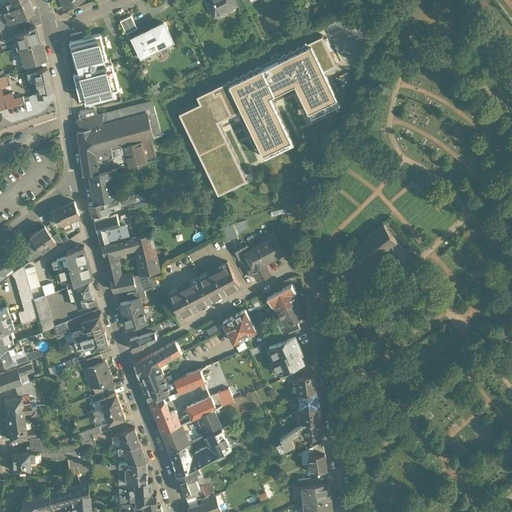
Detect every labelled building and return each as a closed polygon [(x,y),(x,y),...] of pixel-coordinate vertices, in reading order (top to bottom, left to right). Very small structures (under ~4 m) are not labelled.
[(28,0),(8,9),(3,11),(8,22),(8,23),(14,20),(34,11),(28,0)] [(28,0),(9,0),(10,1),(6,3),(6,4),(8,9),(28,0)] [(233,0),(204,0),(212,16),(235,4),(233,0)] [(0,6),(0,12),(3,11),(8,9),(6,4),(0,6)] [(137,28),(131,16),(120,21),(126,34),(137,28)] [(8,22),(0,26),(0,31),(1,33),(17,26),(14,20),(8,23),(8,22)] [(172,41),(164,23),(163,23),(133,38),(142,55),(151,51),(148,44),(154,42),(157,48),(172,41)] [(17,26),(1,33),(4,40),(13,37),(12,34),(19,32),(17,26)] [(19,32),(12,34),(13,37),(17,49),(39,42),(34,26),(28,28),(29,29),(19,32)] [(82,32),(70,35),(71,41),(83,38),(82,32)] [(107,59),(101,34),(83,38),(71,41),(69,41),(76,67),(78,66),(80,71),(73,73),(80,99),(84,98),(85,104),(117,96),(115,90),(119,89),(112,63),(111,63),(110,58),(107,59)] [(179,112),(218,193),(231,187),(230,183),(245,176),(218,120),(242,109),(263,153),(279,146),(280,150),(294,143),(270,95),(295,83),(312,117),(340,104),(324,69),(336,64),(327,44),(328,43),(326,39),(327,38),(324,39),(322,35),(308,42),(306,40),(302,44),(300,45),(298,43),(294,48),(293,49),(291,47),(287,51),(286,52),(284,50),(280,55),(260,65),(258,63),(254,67),(252,68),(250,66),(246,71),(245,71),(243,70),(239,74),(238,75),(236,73),(232,78),(231,78),(229,77),(225,81),(197,95),(200,102),(179,112)] [(39,42),(17,49),(19,57),(21,57),(23,65),(24,65),(36,62),(43,59),(41,52),(42,49),(41,44),(39,42)] [(36,62),(24,65),(23,65),(22,65),(24,74),(25,73),(38,70),(36,62)] [(38,70),(25,73),(27,78),(32,77),(36,93),(51,90),(46,68),(38,70)] [(0,86),(9,84),(6,75),(0,76),(0,86)] [(11,92),(2,95),(6,108),(23,103),(22,96),(13,98),(11,92)] [(161,135),(153,106),(152,107),(150,101),(76,121),(78,131),(147,113),(154,137),(161,135)] [(147,113),(78,131),(79,138),(84,175),(88,174),(98,172),(97,166),(95,153),(150,139),(154,138),(154,137),(147,113)] [(150,139),(95,153),(97,166),(102,164),(101,162),(114,159),(113,155),(126,152),(129,165),(152,161),(149,147),(152,146),(150,139)] [(116,169),(98,172),(88,174),(94,203),(117,198),(114,186),(119,186),(116,169)] [(130,194),(118,197),(120,203),(131,200),(130,194)] [(94,203),(89,204),(93,216),(103,212),(103,211),(121,205),(120,203),(118,197),(117,198),(94,203)] [(74,202),(52,212),(56,223),(61,221),(65,231),(73,228),(72,227),(78,224),(77,217),(79,216),(74,202)] [(303,202),(285,207),(288,218),(307,212),(303,202)] [(117,215),(95,222),(98,232),(105,230),(105,227),(111,225),(112,228),(120,225),(118,220),(117,215)] [(393,246),(373,219),(345,242),(351,249),(358,259),(376,245),(388,260),(398,252),(397,251),(393,246)] [(237,236),(231,224),(221,227),(227,241),(237,236)] [(120,225),(112,228),(111,225),(105,227),(105,230),(98,232),(101,243),(109,241),(108,236),(120,233),(121,231),(120,225)] [(43,227),(29,237),(30,238),(37,249),(45,244),(46,246),(52,242),(53,241),(51,238),(43,227)] [(55,234),(51,238),(53,241),(54,241),(52,242),(57,248),(63,244),(55,234)] [(149,234),(102,246),(106,261),(108,268),(118,266),(113,253),(136,248),(143,274),(148,273),(158,271),(149,234)] [(249,250),(246,251),(247,254),(253,265),(264,260),(265,261),(282,252),(274,237),(249,250)] [(30,240),(24,244),(24,243),(23,243),(34,258),(40,253),(37,249),(30,238),(29,239),(30,240)] [(403,246),(399,241),(393,246),(397,251),(403,246)] [(246,244),(235,250),(239,258),(247,254),(246,251),(249,250),(246,244)] [(66,280),(68,287),(90,279),(85,261),(88,260),(84,247),(67,251),(68,256),(56,259),(62,282),(66,280)] [(3,258),(0,259),(0,272),(3,271),(3,272),(9,267),(3,258)] [(253,265),(248,268),(250,273),(253,272),(258,280),(271,272),(265,261),(264,260),(253,265)] [(229,264),(199,279),(210,300),(240,285),(229,264)] [(23,266),(11,274),(15,279),(24,311),(18,312),(21,324),(38,319),(33,301),(23,266)] [(133,275),(120,277),(120,274),(118,266),(108,268),(113,291),(135,285),(133,276),(133,275)] [(148,273),(143,274),(133,276),(135,285),(137,292),(144,290),(159,287),(155,278),(149,279),(148,273)] [(288,278),(282,282),(285,288),(291,284),(288,278)] [(90,279),(68,287),(71,299),(76,298),(79,307),(89,304),(87,299),(94,297),(90,279)] [(199,279),(170,294),(182,316),(210,300),(199,279)] [(296,293),(291,284),(273,294),(267,297),(271,306),(272,306),(274,306),(277,311),(297,301),(298,300),(295,295),(295,293),(296,293)] [(270,288),(264,292),(267,297),(273,294),(270,288)] [(137,292),(127,294),(128,300),(141,297),(146,296),(144,290),(137,292)] [(53,326),(45,296),(33,301),(38,319),(42,331),(53,326)] [(141,297),(121,303),(124,314),(144,308),(141,297)] [(297,301),(277,311),(281,318),(276,321),(279,327),(287,323),(288,326),(298,322),(301,321),(300,318),(302,316),(300,311),(301,309),(297,301)] [(6,307),(0,309),(0,349),(13,344),(8,330),(14,328),(6,307)] [(144,308),(124,314),(127,326),(147,320),(144,308)] [(256,330),(245,310),(235,315),(236,316),(233,318),(232,316),(223,322),(234,342),(238,340),(239,343),(253,335),(252,332),(256,330)] [(99,315),(82,320),(85,330),(81,329),(72,332),(74,339),(103,330),(99,315)] [(66,321),(54,326),(58,337),(70,333),(66,321)] [(298,322),(288,326),(287,323),(279,327),(279,328),(283,335),(300,328),(298,322)] [(157,324),(150,326),(152,332),(154,331),(155,331),(161,329),(159,323),(157,324)] [(217,325),(207,330),(210,337),(221,331),(217,325)] [(487,351),(505,337),(499,329),(480,342),(487,351)] [(103,330),(74,339),(77,348),(83,346),(85,352),(108,345),(103,330)] [(152,332),(130,339),(133,350),(138,348),(139,349),(144,347),(143,345),(156,338),(155,331),(154,331),(152,332)] [(278,373),(289,368),(304,362),(299,352),(301,351),(295,336),(269,347),(274,359),(272,360),(278,373)] [(175,340),(154,352),(161,363),(169,359),(182,352),(175,340)] [(0,349),(0,364),(12,360),(9,352),(16,349),(14,343),(13,344),(0,349)] [(154,352),(134,363),(139,376),(153,368),(161,363),(154,352)] [(182,352),(169,359),(178,377),(193,371),(182,352)] [(30,353),(13,359),(15,366),(26,362),(33,359),(30,353)] [(83,353),(72,357),(73,358),(64,362),(66,367),(78,363),(86,360),(83,353)] [(86,360),(78,363),(80,369),(85,368),(84,367),(102,361),(100,354),(86,360)] [(236,354),(217,361),(227,386),(245,379),(236,354)] [(102,361),(84,367),(85,368),(92,387),(98,385),(97,383),(110,378),(104,360),(102,361)] [(210,395),(186,405),(188,410),(185,411),(186,414),(181,416),(182,417),(179,418),(180,423),(200,414),(214,408),(233,400),(227,386),(217,361),(193,371),(178,377),(176,378),(180,389),(204,379),(210,395)] [(30,364),(16,370),(18,376),(26,373),(26,374),(32,371),(30,364)] [(161,383),(153,368),(139,376),(149,401),(180,389),(176,378),(161,383)] [(289,368),(278,373),(281,378),(292,374),(289,368)] [(16,370),(0,375),(0,390),(21,383),(18,376),(16,370)] [(310,374),(303,375),(303,376),(299,377),(299,380),(297,380),(299,393),(317,391),(315,375),(310,375),(310,374)] [(29,382),(14,387),(16,394),(31,389),(29,382)] [(111,382),(100,385),(103,392),(114,388),(111,382)] [(317,391),(299,393),(301,408),(319,405),(317,391)] [(103,397),(98,399),(101,406),(93,409),(95,415),(120,406),(115,393),(103,397)] [(27,395),(3,398),(5,410),(35,407),(43,406),(42,398),(28,400),(27,395)] [(319,405),(301,408),(303,422),(321,420),(319,405)] [(120,406),(95,415),(96,419),(104,416),(107,424),(124,418),(120,406)] [(35,407),(5,410),(7,423),(25,421),(24,412),(28,412),(28,414),(36,413),(35,407)] [(214,408),(200,414),(204,425),(200,427),(204,436),(208,434),(222,428),(214,408)] [(179,418),(175,409),(157,417),(162,430),(180,423),(179,418)] [(303,422),(280,438),(282,442),(284,447),(284,449),(294,445),(291,436),(298,432),(303,428),(305,437),(322,435),(321,420),(303,422)] [(25,421),(7,423),(9,440),(41,435),(40,428),(27,431),(25,421)] [(180,423),(162,430),(170,451),(186,444),(188,443),(180,423)] [(99,425),(88,429),(90,436),(94,435),(101,432),(99,425)] [(135,427),(113,435),(115,440),(120,438),(123,446),(141,444),(135,427)] [(186,444),(170,451),(177,474),(189,469),(197,465),(231,447),(222,428),(208,434),(213,445),(207,448),(206,446),(195,452),(194,456),(190,454),(186,444)] [(90,436),(81,439),(83,444),(85,449),(98,448),(94,435),(90,436)] [(323,441),(309,447),(310,452),(312,452),(313,454),(324,452),(323,441)] [(282,442),(275,445),(277,450),(284,447),(282,442)] [(31,446),(28,446),(28,453),(41,453),(41,461),(70,460),(73,475),(91,470),(91,464),(85,449),(83,444),(31,446)] [(123,446),(114,446),(115,453),(123,452),(125,451),(129,461),(147,460),(141,444),(123,446)] [(313,454),(308,454),(309,463),(307,463),(308,472),(327,469),(325,459),(326,459),(325,452),(324,452),(313,454)] [(28,453),(11,453),(12,471),(30,471),(30,461),(41,461),(41,453),(28,453)] [(129,461),(120,462),(120,467),(125,466),(127,481),(135,481),(148,480),(147,460),(129,461)] [(197,465),(189,469),(192,475),(179,480),(185,494),(196,490),(200,489),(200,488),(198,485),(196,478),(198,477),(197,474),(200,472),(197,465)] [(189,469),(177,474),(179,480),(192,475),(189,469)] [(310,478),(298,479),(297,480),(298,486),(301,485),(311,484),(310,478)] [(148,480),(135,481),(136,488),(136,493),(154,492),(153,480),(148,480)] [(214,480),(198,485),(200,488),(200,489),(202,488),(206,497),(218,491),(214,480)] [(311,484),(301,485),(303,501),(305,500),(331,497),(329,481),(311,484)] [(91,511),(89,483),(58,491),(60,504),(80,499),(80,511),(91,511)] [(196,490),(185,494),(187,500),(198,496),(196,490)] [(58,491),(24,499),(23,511),(36,511),(36,510),(60,504),(58,491)] [(154,492),(136,493),(136,499),(137,506),(144,506),(158,505),(157,492),(154,492)] [(136,493),(120,495),(121,502),(126,501),(126,500),(136,499),(136,493)] [(214,495),(201,500),(205,511),(211,511),(220,509),(214,495)] [(331,497),(305,500),(306,507),(305,508),(305,511),(330,511),(331,510),(331,505),(332,505),(331,497)] [(198,504),(189,508),(190,511),(205,511),(201,500),(200,498),(196,499),(198,504)]
